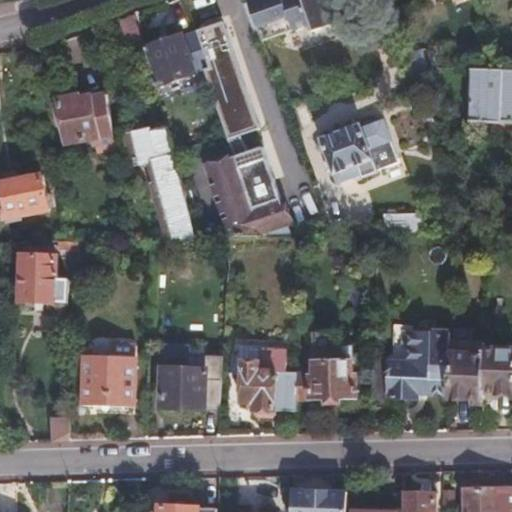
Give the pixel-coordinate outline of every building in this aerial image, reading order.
[(246,0),(261,41),(310,25),(311,30),(333,22),(326,0),(246,0)] [(413,0),(417,10),(427,7),(428,0),(413,0)] [(206,167),(229,237),(248,237),(293,236),(288,222),(292,221),(284,197),(281,198),(263,145),(248,150),(242,133),(261,126),(221,18),(195,28),(210,69),(204,71),(235,157),(206,167)] [(190,30),(204,71),(210,69),(195,28),(190,30)] [(190,30),(147,47),(158,87),(204,71),(190,30)] [(485,68),(499,63),(490,41),(477,47),(485,68)] [(511,72),(503,73),(473,72),(469,126),(497,128),(497,124),(511,124),(511,72)] [(117,150),(107,97),(81,101),(80,98),(59,102),(68,145),(98,139),(101,153),(117,150)] [(154,184),(169,239),(198,238),(168,127),(153,131),(150,119),(129,124),(138,166),(154,163),(158,183),(154,184)] [(382,122),(359,130),(359,129),(315,144),(333,189),(376,174),(374,169),(393,161),(387,144),(390,143),(382,122)] [(7,181),(2,182),(9,215),(11,224),(25,221),(24,218),(35,216),(37,227),(55,222),(46,179),(24,183),(23,177),(20,174),(8,176),(7,181)] [(0,217),(9,215),(2,182),(0,182),(0,217)] [(383,216),(382,234),(412,233),(413,215),(383,216)] [(111,230),(70,232),(72,242),(81,242),(95,241),(111,241),(111,230)] [(229,237),(229,251),(248,251),(248,237),(229,237)] [(95,241),(81,242),(80,259),(94,260),(95,241)] [(30,256),(23,256),(21,299),(55,300),(58,306),(64,307),(68,303),(69,278),(57,277),(58,257),(40,256),(40,251),(30,251),(30,256)] [(373,356),(371,406),(390,407),(390,397),(420,399),(420,395),(447,396),(450,333),(410,331),(409,363),(390,363),(389,356),(373,356)] [(297,374),(295,400),(356,399),(357,374),(350,373),(350,346),(336,346),(336,333),(312,334),(312,349),(298,349),(297,374)] [(450,398),(484,399),(485,391),(487,348),(487,343),(456,342),(456,355),(452,355),(450,398)] [(84,408),(133,412),(137,350),(112,347),(111,360),(86,358),(84,408)] [(165,347),(161,408),(219,411),(222,360),(189,358),(190,349),(165,347)] [(511,349),(487,348),(485,391),(511,392),(511,349)] [(275,411),(294,412),(295,400),(297,374),(284,372),(286,352),(236,349),(235,374),(243,375),(241,411),(251,412),(256,418),(271,418),(272,414),(275,414),(275,411)] [(44,421),(43,443),(70,442),(71,422),(62,422),(63,416),(49,415),(48,421),(44,421)] [(511,511),(511,484),(510,490),(466,491),(466,511),(511,511)] [(291,511),(348,511),(349,489),(293,488),(291,511)] [(434,511),(435,493),(403,492),(402,511),(434,511)]
